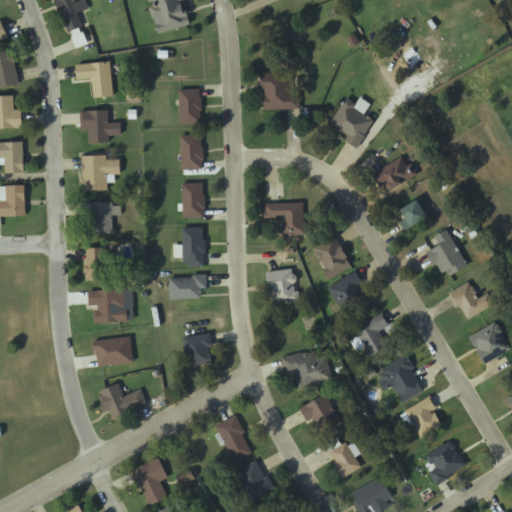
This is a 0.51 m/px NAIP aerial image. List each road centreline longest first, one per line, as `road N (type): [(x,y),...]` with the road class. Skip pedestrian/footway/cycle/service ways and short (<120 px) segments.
road 1 (residential): [(332,511),(248,373),(243,160),(222,0)]
road 2 (residential): [(120,511),(94,461),(66,363),(49,55),(25,0)]
road 3 (residential): [(243,160),(303,163),(345,187),(509,467)]
road 4 (residential): [(4,511),(248,373)]
